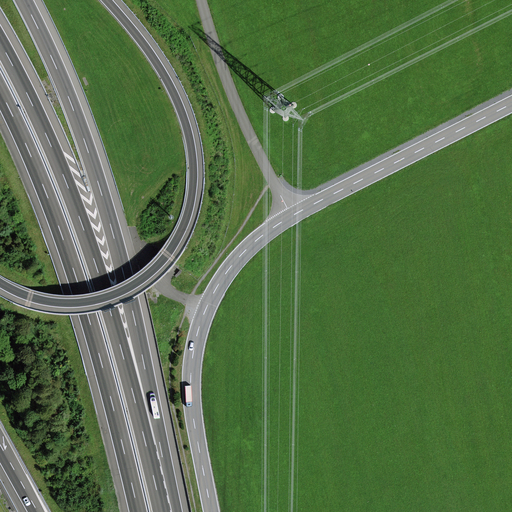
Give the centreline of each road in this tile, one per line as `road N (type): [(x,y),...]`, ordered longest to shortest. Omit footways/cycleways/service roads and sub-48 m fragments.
road 1 (primary): [(511,104),(292,215),(229,268),(202,318),(190,372),(211,511)]
road 2 (motorway): [(151,466),(152,420),(112,231),(71,104),(23,0)]
road 3 (motorway): [(0,283),(42,301),(114,294),(161,262),(187,214),(193,170),(183,117),(156,62),(106,0)]
road 4 (motorway): [(151,466),(82,224),(0,42)]
road 5 (motorway): [(0,90),(76,278),(138,511)]
